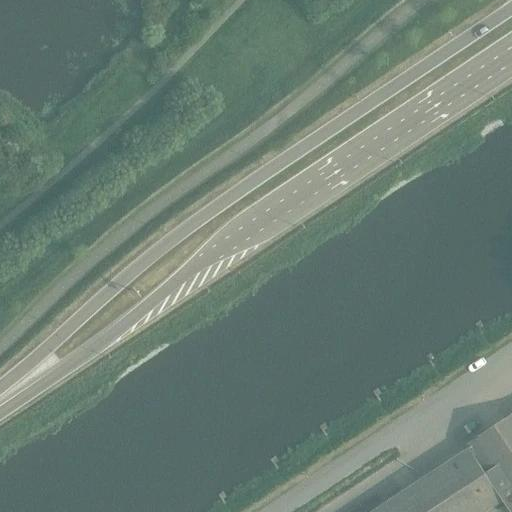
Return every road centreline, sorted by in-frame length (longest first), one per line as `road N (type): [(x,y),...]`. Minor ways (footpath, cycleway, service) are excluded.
road 1 (secondary): [(511,11),(236,199),(0,393)]
road 2 (secondary): [(0,418),(100,352),(189,276),(511,61)]
road 3 (unclassified): [(264,511),(511,350)]
